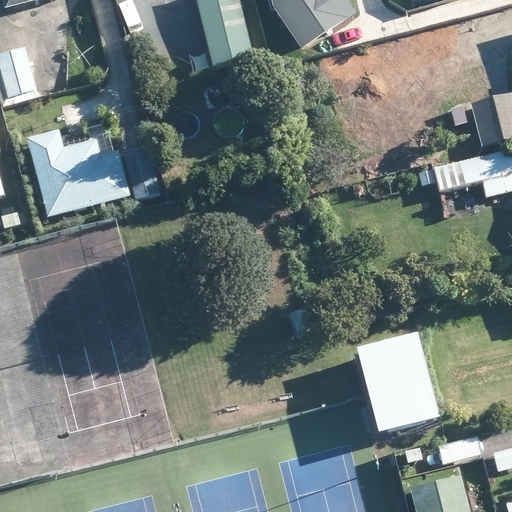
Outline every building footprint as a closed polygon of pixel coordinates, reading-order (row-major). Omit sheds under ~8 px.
[(9,0),(12,12),(58,0),(9,0)] [(202,0),(221,73),(261,63),(245,0),(202,0)] [(274,0),(278,15),(304,55),(358,17),(347,0),(274,0)] [(12,100),(43,92),(32,50),(1,58),(12,100)] [(511,143),(511,97),(492,103),(478,106),(489,149),(511,143)] [(267,117),(273,133),(281,130),(274,114),(267,117)] [(105,143),(81,149),(73,151),(68,133),(34,142),(55,220),(102,208),(123,202),(138,198),(127,156),(126,154),(117,156),(109,158),(105,143)] [(131,155),(143,202),(166,196),(155,150),(149,151),(131,155)] [(493,201),(511,195),(511,153),(464,166),(462,159),(438,165),(446,195),(464,191),(488,184),(493,201)] [(9,229),(25,225),(22,214),(15,217),(6,219),(9,229)] [(350,362),(372,446),(431,431),(409,347),(350,362)] [(449,466),(488,458),(483,440),(435,452),(439,467),(449,465),(449,466)] [(503,474),(511,471),(511,452),(499,456),(503,474)] [(477,511),(469,479),(419,491),(424,511),(477,511)]
